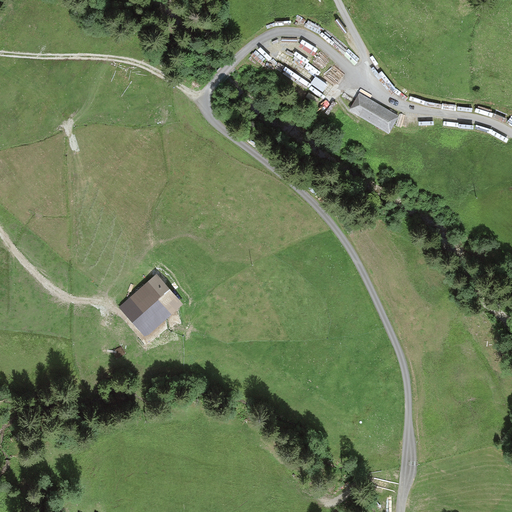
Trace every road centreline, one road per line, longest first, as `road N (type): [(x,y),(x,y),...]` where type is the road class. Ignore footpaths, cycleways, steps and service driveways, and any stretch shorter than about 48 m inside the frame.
road 1 (track): [(217,81),(207,100),(211,117),(300,189),(336,230),(401,358),(409,410),(400,511)]
road 2 (unclassified): [(511,135),(407,109),(287,30),(269,34),(217,81)]
road 3 (track): [(0,53),(131,61),(207,100)]
road 4 (track): [(0,231),(49,285),(108,307)]
